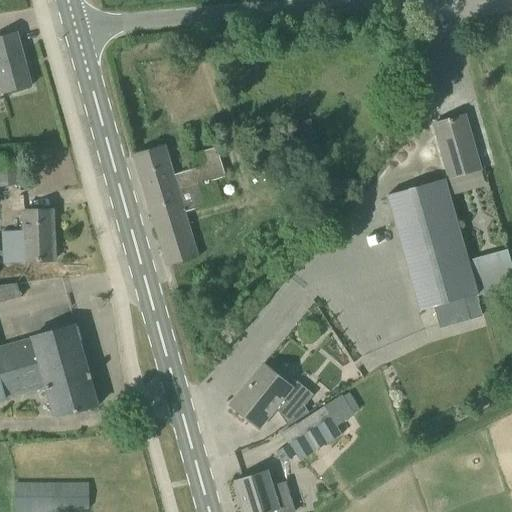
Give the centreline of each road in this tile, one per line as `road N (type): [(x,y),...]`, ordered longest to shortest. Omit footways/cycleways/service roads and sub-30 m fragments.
road 1 (primary): [(210,511),(75,28)]
road 2 (unclassified): [(463,0),(75,28)]
